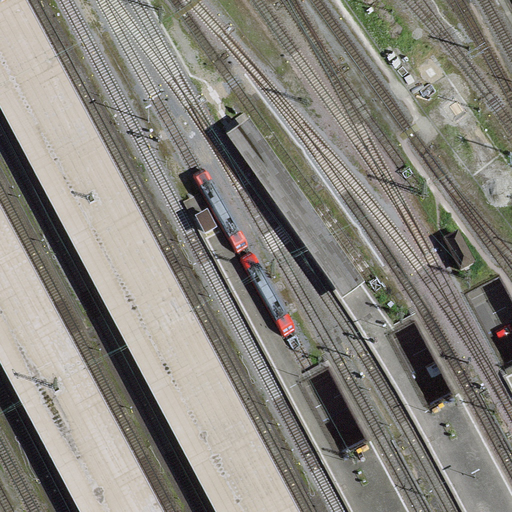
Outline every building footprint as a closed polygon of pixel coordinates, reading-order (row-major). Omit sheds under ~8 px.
[(9,0),(0,5),(0,4),(0,116),(212,511),(297,511),(22,0),(9,0)] [(272,167),(262,174),(274,191),(284,183),(272,167)] [(208,212),(196,217),(206,235),(217,229),(208,212)] [(0,369),(76,511),(159,511),(0,215),(0,369)] [(470,267),(475,265),(459,235),(446,242),(462,271),(467,269),(467,271),(471,269),(470,267)]
